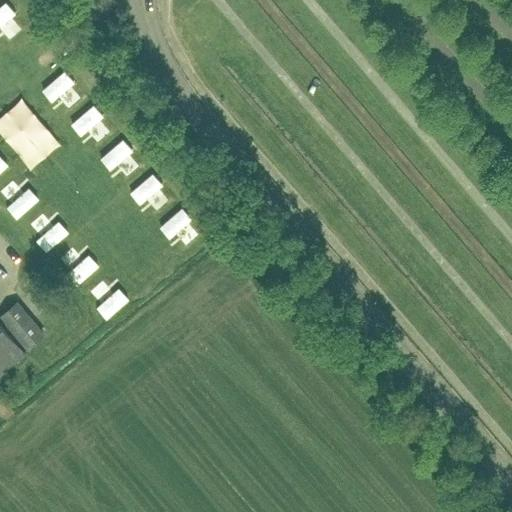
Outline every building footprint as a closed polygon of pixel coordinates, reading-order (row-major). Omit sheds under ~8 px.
[(6,0),(4,0),(0,4),(0,24),(16,10),(6,0)] [(66,67),(41,89),(51,100),(75,78),(66,67)] [(96,102),(72,123),(81,134),(106,113),(96,102)] [(124,136),(99,157),(109,169),(133,147),(124,136)] [(0,156),(0,173),(9,166),(0,156)] [(152,169),(128,190),(138,201),(162,180),(152,169)] [(29,185),(5,206),(15,217),(39,196),(29,185)] [(183,206),(159,227),(169,238),(193,217),(183,206)] [(58,219),(34,240),(44,251),(68,230),(58,219)] [(92,253),(68,274),(78,286),(102,264),(92,253)] [(120,286),(96,307),(105,318),(130,297),(120,286)] [(0,317),(27,350),(45,335),(17,301),(0,314),(0,317)] [(0,375),(25,354),(0,324),(0,375)]
